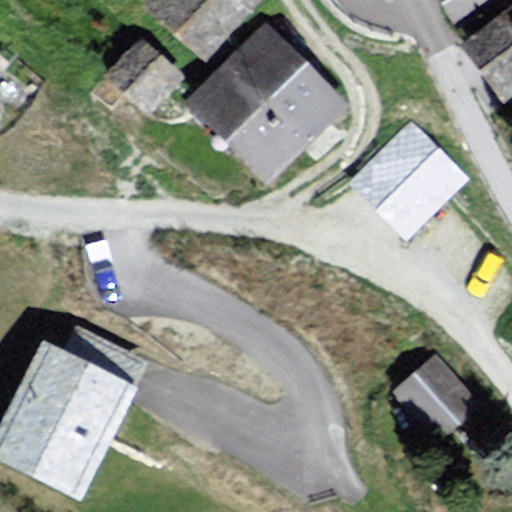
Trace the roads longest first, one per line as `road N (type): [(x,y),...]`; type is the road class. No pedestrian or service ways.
road 1 (track): [(288,0),(355,80),(364,128),(342,168),(280,205),(165,220),(29,221),(0,213)]
road 2 (unknown): [(342,168),(438,229),(511,335)]
road 3 (residential): [(511,198),(414,0)]
